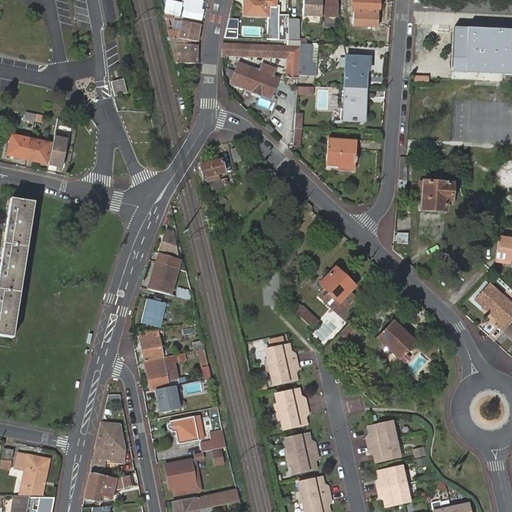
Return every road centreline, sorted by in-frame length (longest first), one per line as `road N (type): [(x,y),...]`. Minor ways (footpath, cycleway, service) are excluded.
road 1 (residential): [(404,0),(386,201),(359,233)]
road 2 (residential): [(359,233),(457,328),(478,383)]
road 3 (residential): [(207,116),(244,129),(359,233)]
road 4 (residential): [(155,511),(129,376),(100,363)]
road 5 (tertiary): [(152,212),(100,363)]
road 6 (residential): [(152,212),(0,171)]
road 7 (residential): [(361,511),(327,360)]
